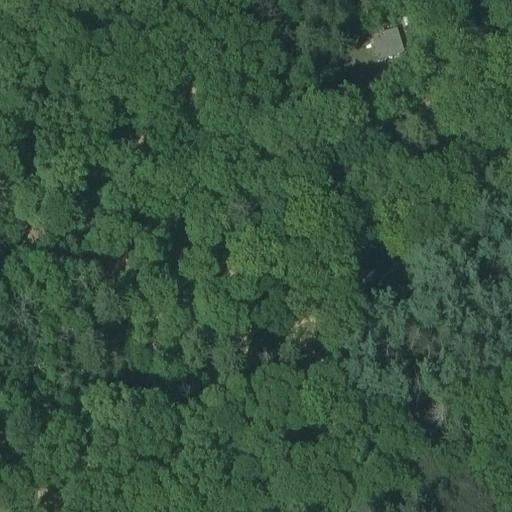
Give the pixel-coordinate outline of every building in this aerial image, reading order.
[(323,0),(331,11),(348,0),(323,0)] [(410,17),(402,20),(405,31),(414,29),(410,17)] [(372,42),(380,68),(406,60),(399,34),(372,42)] [(511,95),(511,74),(481,80),(485,100),(511,95)] [(463,95),(457,75),(423,87),(430,106),(463,95)] [(399,121),(386,108),(363,132),(376,145),(399,121)] [(500,215),(493,196),(460,207),(467,227),(500,215)] [(406,248),(401,228),(367,238),(373,257),(406,248)]
